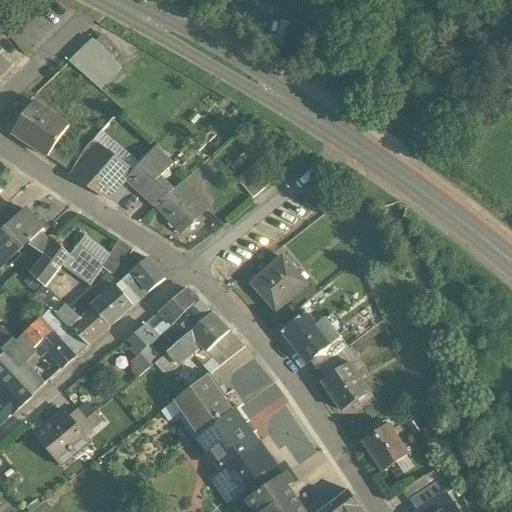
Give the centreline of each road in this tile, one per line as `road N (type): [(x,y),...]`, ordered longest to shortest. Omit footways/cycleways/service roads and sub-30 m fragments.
road 1 (residential): [(187,270),(278,353),(378,511)]
road 2 (tertiary): [(114,2),(345,139)]
road 3 (residential): [(187,270),(0,433)]
road 4 (residential): [(0,147),(187,270)]
road 5 (tertiary): [(345,139),(423,190),(511,265)]
road 6 (residential): [(345,139),(187,270)]
road 7 (residential): [(30,9),(60,43),(0,104)]
